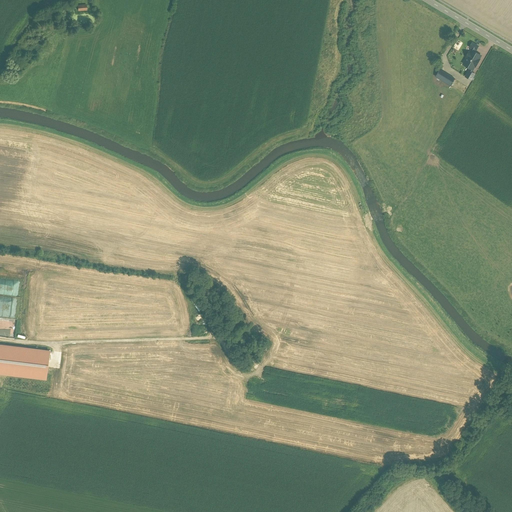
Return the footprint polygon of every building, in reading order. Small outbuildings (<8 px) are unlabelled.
[(91,11),(91,3),(78,5),(79,12),(91,11)] [(462,50),(470,55),(472,51),(469,49),(471,46),(462,40),(458,46),(457,47),(462,50)] [(459,55),(462,50),(457,47),(458,46),(455,44),(452,48),(454,48),(452,51),(459,55)] [(472,51),(470,55),(455,78),(441,70),(436,76),(450,85),(453,82),(461,87),(482,56),(478,54),(472,51)] [(49,350),(0,344),(0,374),(46,380),(49,350)]
